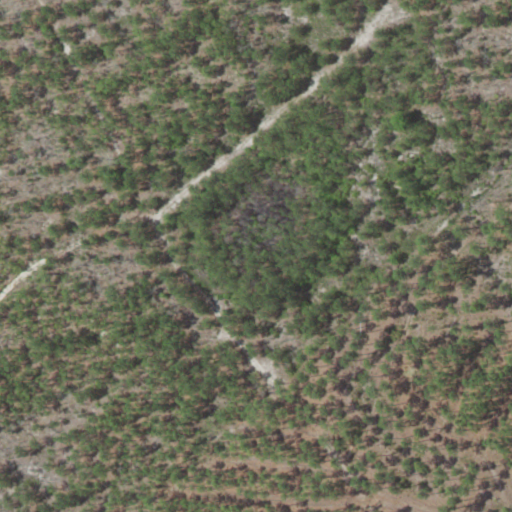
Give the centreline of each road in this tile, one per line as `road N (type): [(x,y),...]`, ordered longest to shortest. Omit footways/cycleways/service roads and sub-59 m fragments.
road 1 (track): [(147,208),(40,0)]
road 2 (track): [(384,511),(367,481),(258,365)]
road 3 (track): [(258,365),(147,208)]
road 4 (track): [(0,295),(45,259),(147,208)]
